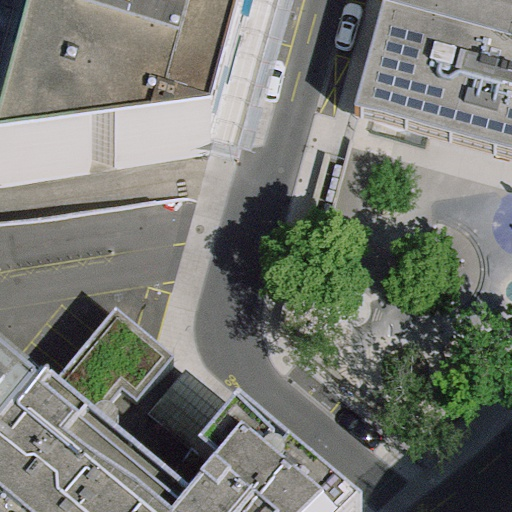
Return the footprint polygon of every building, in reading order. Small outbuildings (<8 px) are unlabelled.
[(45,0),(0,172),(0,189),(213,155),(255,0),(45,0)] [(511,0),(390,0),(387,12),(511,45),(511,0)] [(511,45),(387,12),(357,123),(511,164),(511,45)] [(118,320),(42,412),(87,450),(126,401),(139,413),(175,369),(118,320)] [(0,459),(42,412),(0,376),(0,459)] [(157,428),(197,460),(233,419),(193,384),(157,428)] [(157,428),(139,413),(126,401),(87,450),(161,511),(204,511),(227,487),(204,466),(197,460),(157,428)] [(161,511),(87,450),(42,412),(0,459),(0,511),(345,511),(241,422),(204,466),(227,487),(204,511),(161,511)]
